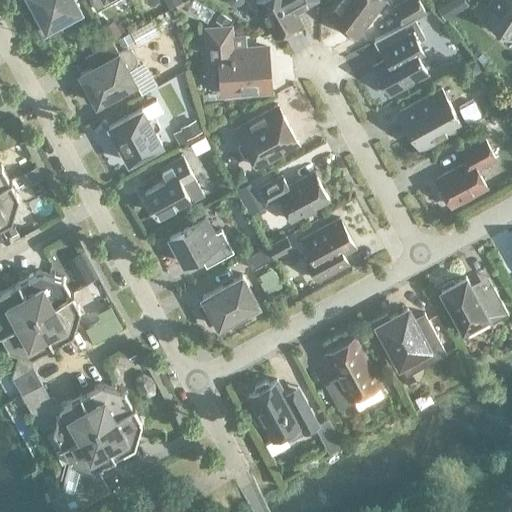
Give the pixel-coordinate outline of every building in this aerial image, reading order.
[(80,9),(74,0),(30,0),(38,14),(31,18),(42,36),(48,32),(49,35),(62,28),(58,21),(80,9)] [(113,0),(90,0),(96,9),(113,0)] [(258,6),(256,7),(254,10),(259,19),(264,18),(274,36),(301,21),(295,10),(301,7),(314,0),(256,0),(255,1),(258,6)] [(335,0),(325,13),(355,36),(383,0),(335,0)] [(419,0),(404,0),(393,6),(401,22),(424,9),(419,0)] [(511,0),(490,0),(481,15),(511,35),(511,0)] [(447,1),(438,7),(445,18),(454,12),(447,1)] [(219,13),(215,20),(225,26),(229,19),(219,13)] [(118,22),(104,30),(109,39),(123,31),(118,22)] [(227,93),(230,96),(238,95),(241,92),(270,89),(266,46),(243,47),(242,36),(230,37),(229,27),(207,28),(211,84),(221,83),(222,93),(227,93)] [(380,47),(381,48),(386,57),(374,64),(389,92),(426,72),(418,56),(423,54),(410,31),(380,47)] [(128,33),(117,39),(121,47),(133,41),(128,33)] [(112,39),(91,51),(97,63),(80,73),(83,79),(78,82),(87,99),(92,96),(96,102),(135,81),(127,67),(131,65),(134,62),(135,58),(134,54),(131,50),(127,49),(122,50),(118,52),(112,39)] [(477,63),(468,68),(471,75),(481,70),(477,63)] [(462,125),(441,87),(399,110),(420,149),(462,125)] [(242,140),(241,140),(239,141),(238,144),(244,153),(246,154),(249,152),(256,165),(298,142),(277,104),(235,127),(242,140)] [(155,130),(156,129),(158,127),(159,124),(156,119),(152,118),(148,119),(142,106),(108,125),(128,161),(161,143),(155,130)] [(195,122),(180,130),(185,139),(200,131),(195,122)] [(9,124),(0,129),(0,132),(2,136),(9,138),(15,135),(9,124)] [(486,185),(478,171),(480,166),(495,157),(484,136),(460,150),(466,161),(436,178),(440,185),(438,188),(440,193),(443,197),(447,197),(451,204),(486,185)] [(166,178),(144,190),(156,213),(188,196),(190,200),(203,193),(193,175),(182,155),(160,168),(166,178)] [(0,163),(0,184),(9,180),(1,164),(0,163)] [(37,168),(26,173),(32,183),(42,178),(37,168)] [(287,185),(281,174),(259,187),(266,201),(277,195),(290,220),(329,198),(314,170),(287,185)] [(18,195),(9,180),(0,184),(0,224),(11,219),(18,195)] [(227,181),(216,187),(220,195),(232,189),(227,181)] [(248,184),(237,190),(243,201),(254,195),(248,184)] [(317,278),(349,261),(343,250),(354,244),(338,216),(301,236),(310,252),(305,255),(317,278)] [(216,231),(215,231),(211,230),(204,217),(169,236),(184,262),(202,253),(206,254),(211,263),(233,251),(221,229),(216,231)] [(291,246),(285,235),(267,244),(274,256),(291,246)] [(273,256),(266,244),(245,256),(252,268),(273,256)] [(87,260),(74,267),(82,281),(94,274),(87,260)] [(38,270),(18,281),(35,312),(71,292),(62,277),(38,270)] [(258,303),(242,273),(202,295),(205,302),(200,305),(209,321),(214,318),(218,325),(229,319),(232,324),(248,316),(245,310),(258,303)] [(487,316),(488,318),(491,322),(508,312),(494,286),(492,287),(493,289),(484,293),(482,289),(475,287),(472,288),(466,275),(454,282),(452,279),(442,285),(443,288),(440,289),(462,329),(487,316)] [(0,330),(35,312),(18,281),(0,290),(0,330)] [(79,308),(71,292),(35,312),(52,343),(72,332),(79,308)] [(424,312),(416,316),(412,318),(407,307),(389,317),(386,313),(371,321),(382,341),(386,339),(399,362),(416,352),(423,365),(446,352),(424,312)] [(35,312),(0,330),(0,332),(8,347),(19,350),(17,356),(11,375),(21,393),(42,381),(30,360),(29,360),(31,354),(32,354),(52,343),(35,312)] [(103,319),(91,325),(98,338),(110,332),(103,319)] [(339,376),(337,377),(325,384),(339,409),(354,400),(352,398),(379,383),(354,336),(326,352),(339,376)] [(451,336),(444,340),(449,349),(456,345),(451,336)] [(134,351),(127,354),(130,360),(137,356),(134,351)] [(248,394),(256,409),(254,410),(252,415),(256,422),(261,423),(263,422),(272,439),(284,432),(286,436),(291,437),(302,432),(318,423),(300,391),(301,391),(298,384),(284,392),(277,379),(269,383),(268,380),(264,379),(254,384),(253,387),(255,390),(248,394)] [(52,429),(61,444),(97,424),(80,393),(59,405),(53,403),(42,381),(21,393),(31,410),(49,416),(50,416),(56,417),(52,429)] [(100,382),(80,393),(97,424),(132,405),(124,389),(100,382)] [(141,420),(132,405),(97,424),(114,455),(134,444),(141,420)] [(114,455),(97,424),(61,444),(69,459),(80,463),(79,469),(78,469),(75,481),(73,488),(82,505),(104,493),(93,473),(91,472),(93,466),(114,455)] [(334,438),(324,444),(330,455),(340,449),(334,438)]
